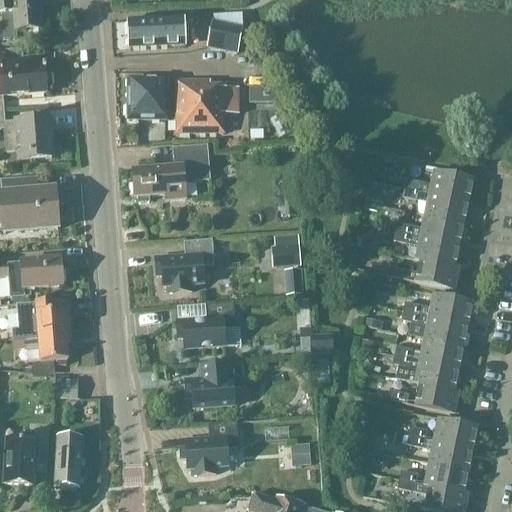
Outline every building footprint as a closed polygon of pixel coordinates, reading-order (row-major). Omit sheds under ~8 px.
[(0,0),(0,15),(2,42),(16,40),(16,33),(39,31),(36,0),(15,0),(12,0),(11,0),(0,0)] [(127,51),(185,48),(184,19),(126,22),(127,51)] [(205,50),(236,57),(242,30),(211,23),(205,50)] [(0,113),(3,113),(1,99),(45,95),(43,67),(13,70),(12,62),(0,63),(0,61),(0,113)] [(167,95),(167,82),(127,81),(126,122),(164,122),(164,95),(167,95)] [(174,82),(174,137),(225,137),(225,117),(238,117),(238,90),(223,90),(223,88),(220,88),(220,87),(209,87),(209,82),(174,82)] [(4,125),(3,113),(0,113),(0,132),(3,133),(5,155),(15,154),(16,164),(50,161),(47,122),(4,125)] [(171,151),(172,170),(131,174),(133,200),(136,200),(137,206),(148,205),(147,199),(164,197),(164,203),(184,201),(182,185),(209,183),(205,148),(171,151)] [(406,180),(404,189),(420,193),(429,195),(468,203),(473,181),(433,173),(430,186),(406,180)] [(33,184),(0,186),(0,226),(1,227),(2,236),(56,232),(53,192),(34,194),(33,184)] [(404,189),(402,198),(427,203),(424,217),(464,224),(468,203),(429,195),(420,193),(404,189)] [(396,224),(394,233),(411,237),(419,239),(459,246),(464,224),(424,217),(421,229),(396,224)] [(394,233),(392,242),(418,247),(415,260),(420,262),(455,269),(455,268),(459,246),(419,239),(411,237),(394,233)] [(299,268),(298,248),(297,237),(272,239),(273,250),(271,250),(272,270),(299,268)] [(213,268),(211,242),(183,245),(183,249),(154,251),(156,279),(161,279),(162,290),(166,290),(167,296),(191,294),(190,288),(202,287),(201,269),(213,268)] [(23,298),(22,291),(61,288),(58,261),(6,266),(7,281),(9,299),(11,299),(12,307),(24,306),(23,298)] [(392,269),(390,278),(406,281),(415,283),(455,291),(460,269),(455,268),(455,269),(420,262),(417,274),(392,269)] [(404,304),(402,313),(420,317),(427,318),(467,326),(471,305),(431,296),(429,309),(404,304)] [(10,332),(11,342),(23,341),(23,342),(37,342),(37,340),(65,337),(63,313),(53,314),(52,304),(24,306),(25,316),(21,317),(22,331),(10,332)] [(234,331),(232,305),(204,307),(205,321),(176,323),(177,341),(183,341),(184,353),(224,350),(222,331),(234,331)] [(402,313),(400,322),(425,327),(422,340),(462,348),(467,326),(427,318),(420,317),(402,313)] [(377,324),(366,322),(365,329),(376,331),(377,324)] [(67,362),(65,337),(37,340),(37,342),(23,342),(23,341),(11,342),(12,353),(25,353),(27,366),(31,366),(32,378),(54,379),(53,364),(56,363),(56,368),(65,367),(65,363),(67,362)] [(331,356),(331,339),(309,340),(310,357),(331,356)] [(395,347),(393,357),(411,360),(418,362),(457,370),(462,348),(422,340),(420,352),(395,347)] [(371,345),(362,343),(360,349),(370,351),(371,345)] [(393,357),(391,366),(409,370),(411,360),(393,357)] [(329,386),(327,362),(312,363),(314,387),(329,386)] [(418,362),(413,384),(417,385),(453,393),(453,392),(457,370),(418,362)] [(193,382),(179,384),(180,401),(186,401),(187,413),(232,409),(231,391),(243,390),(241,365),(212,367),(192,369),(193,382)] [(77,383),(55,382),(55,398),(76,399),(77,383)] [(417,385),(413,407),(413,408),(453,416),(458,393),(453,392),(453,393),(417,385)] [(405,405),(407,396),(391,393),(389,402),(405,405)] [(436,422),(431,443),(471,451),(475,429),(436,421),(436,422)] [(237,451),(235,425),(207,427),(208,441),(179,443),(180,462),(186,461),(187,473),(191,473),(191,479),(215,477),(214,471),(226,470),(225,452),(237,451)] [(408,427),(406,436),(423,440),(425,431),(408,427)] [(287,429),(264,431),(264,444),(288,443),(287,429)] [(4,485),(32,487),(33,463),(46,464),(48,432),(33,431),(33,443),(6,441),(4,485)] [(421,449),(423,440),(406,436),(404,446),(421,449)] [(56,439),(55,446),(53,488),(79,490),(81,457),(82,457),(83,448),(81,448),(81,441),(56,439)] [(431,443),(427,465),(466,473),(471,451),(431,443)] [(309,467),(308,447),(293,448),(294,468),(309,467)] [(427,465),(422,487),(427,487),(461,495),(466,473),(427,465)] [(399,473),(397,481),(413,485),(415,476),(399,473)] [(397,481),(395,490),(425,496),(422,511),(424,511),(463,511),(467,496),(461,495),(427,487),(422,487),(413,485),(397,481)] [(251,496),(246,511),(311,511),(304,509),(304,508),(275,499),(274,503),(251,496)]
